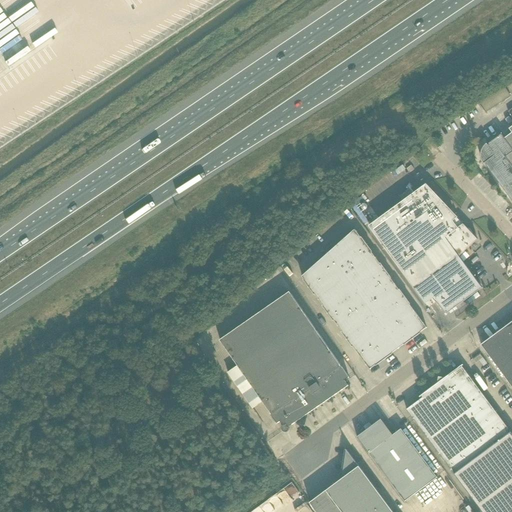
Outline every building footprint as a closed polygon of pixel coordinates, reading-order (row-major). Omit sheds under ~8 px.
[(484,109),(509,97),(505,88),(480,99),(484,109)] [(511,126),(509,129),(511,133),(504,138),(501,134),(489,144),(489,145),(487,147),(486,147),(485,148),(485,149),(484,150),(484,151),(483,152),(483,153),(483,154),(483,155),(483,156),(483,157),(483,158),(483,159),(484,160),(484,161),(485,162),(486,164),(485,165),(511,201),(511,126)] [(468,248),(477,240),(471,233),(470,234),(468,231),(469,230),(463,224),(458,228),(451,220),(455,217),(426,186),(370,227),(424,303),(425,302),(433,296),(446,313),(481,287),(459,257),(465,251),(463,249),(467,247),(468,248)] [(302,277),(370,370),(427,328),(355,230),(302,277)] [(290,292),(257,315),(320,405),(348,386),(345,381),(349,378),(341,367),(290,292)] [(320,405),(257,315),(220,340),(272,415),(271,415),(277,424),(280,422),(283,425),(282,426),(282,428),(282,429),(283,431),(285,432),(286,432),(288,432),(289,431),(289,429),(289,427),(287,425),(291,423),(292,425),(320,405)] [(511,322),(485,345),(481,345),(511,387),(511,322)] [(422,398),(406,410),(482,511),(511,511),(511,433),(462,366),(421,396),(422,398)] [(357,437),(363,445),(405,502),(437,478),(401,429),(393,435),(381,419),(357,437)] [(338,507),(331,511),(392,511),(346,450),(342,479),(326,491),(338,507)]
